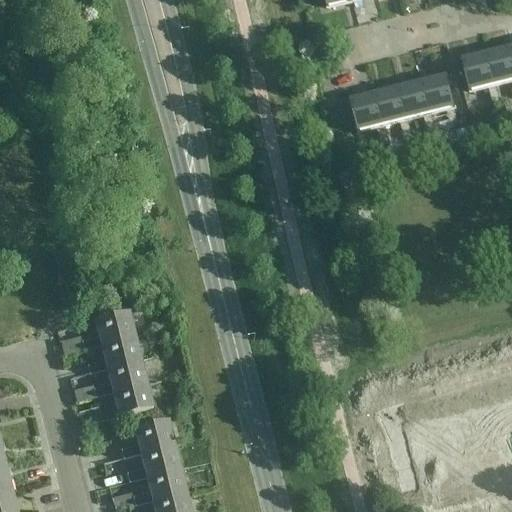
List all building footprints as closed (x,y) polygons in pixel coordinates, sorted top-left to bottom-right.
[(353,0),(327,0),(330,10),(354,4),(353,0)] [(511,50),(489,56),(497,88),(498,88),(511,84),(511,50)] [(502,104),(498,88),(497,88),(489,56),(465,62),(473,94),(490,90),(494,106),(502,104)] [(432,117),(433,117),(448,113),(452,129),(460,127),(448,79),(424,85),(432,117)] [(437,134),(433,117),(432,117),(424,85),(401,91),(409,123),(409,122),(425,119),(429,135),(437,134)] [(414,139),(409,122),(409,123),(401,91),(378,96),(386,128),(402,124),(406,141),(414,139)] [(390,145),(386,128),(378,96),(354,102),(362,134),(379,130),(383,147),(390,145)] [(95,324),(95,325),(99,339),(82,344),(84,353),(101,348),(135,340),(129,315),(95,324)] [(88,368),(90,377),(107,373),(107,372),(141,363),(135,340),(101,348),(105,364),(88,368)] [(113,395),(147,387),(141,363),(107,372),(107,373),(111,387),(94,392),(96,400),(113,396),(113,395)] [(113,395),(113,396),(117,411),(100,415),(102,424),(153,411),(147,387),(113,395)] [(511,428),(507,408),(484,414),(495,454),(511,449),(511,428)] [(484,414),(462,420),(472,459),(495,454),(484,414)] [(462,420),(440,426),(450,465),(472,459),(462,420)] [(141,456),(174,448),(168,424),(135,432),(139,447),(121,452),(124,461),(141,456)] [(379,427),(385,471),(399,469),(393,425),(379,427)] [(440,426),(417,432),(428,471),(450,465),(440,426)] [(147,480),(180,471),(174,448),(141,456),(145,471),(127,475),(130,485),(147,480)] [(0,496),(13,494),(6,469),(0,470),(0,496)] [(152,503),(186,495),(180,471),(147,480),(151,495),(133,499),(135,508),(153,504),(152,503)] [(511,477),(502,479),(504,489),(511,487),(511,477)] [(502,479),(492,481),(494,491),(504,489),(502,479)] [(468,488),(458,490),(460,500),(471,498),(468,488)] [(458,490),(447,493),(450,503),(460,500),(458,490)] [(17,511),(13,494),(0,496),(0,511),(17,511)] [(190,511),(186,495),(152,503),(153,504),(154,511),(190,511)] [(479,511),(478,503),(442,511),(479,511)]
